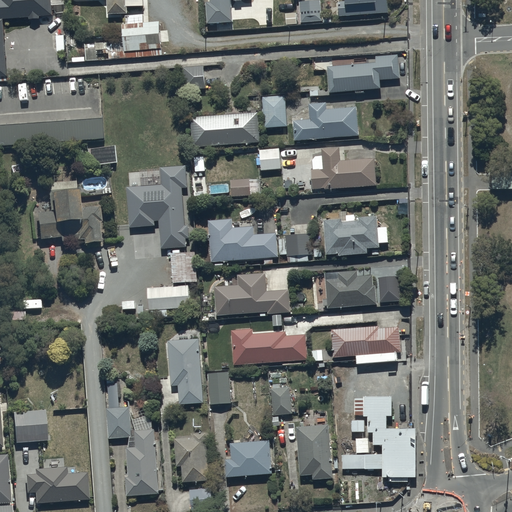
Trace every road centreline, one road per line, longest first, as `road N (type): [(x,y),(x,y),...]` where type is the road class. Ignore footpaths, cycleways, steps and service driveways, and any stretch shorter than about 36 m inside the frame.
road 1 (secondary): [(444,0),(447,356)]
road 2 (secondary): [(440,495),(447,356)]
road 3 (secondary): [(447,356),(461,494)]
